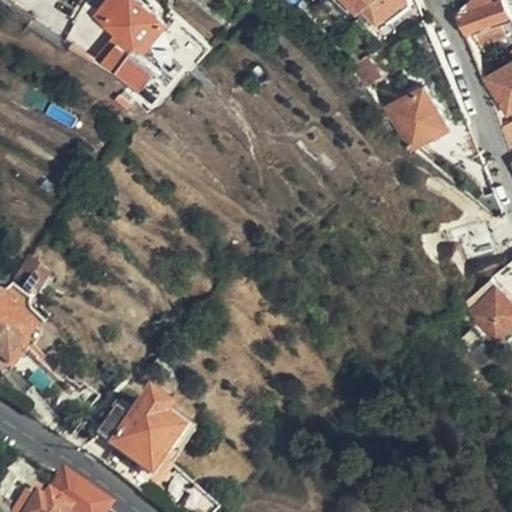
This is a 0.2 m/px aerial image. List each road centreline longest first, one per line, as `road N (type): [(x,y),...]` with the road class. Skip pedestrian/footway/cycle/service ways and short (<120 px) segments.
road 1 (residential): [(435,0),(511,205)]
road 2 (tertiary): [(0,419),(138,511)]
